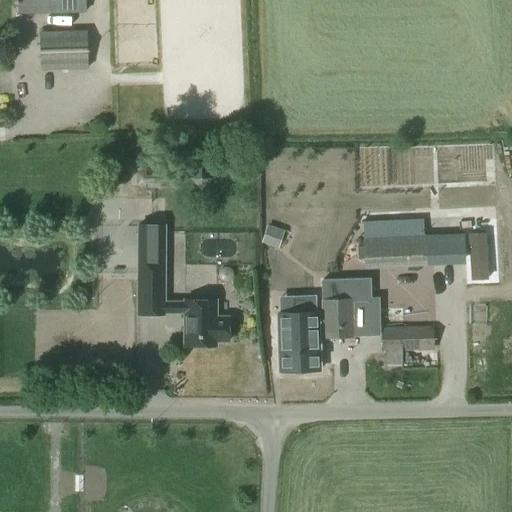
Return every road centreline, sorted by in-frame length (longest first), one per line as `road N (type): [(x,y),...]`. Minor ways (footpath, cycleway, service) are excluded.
road 1 (unclassified): [(265,419),(0,414)]
road 2 (unclassified): [(265,419),(511,413)]
